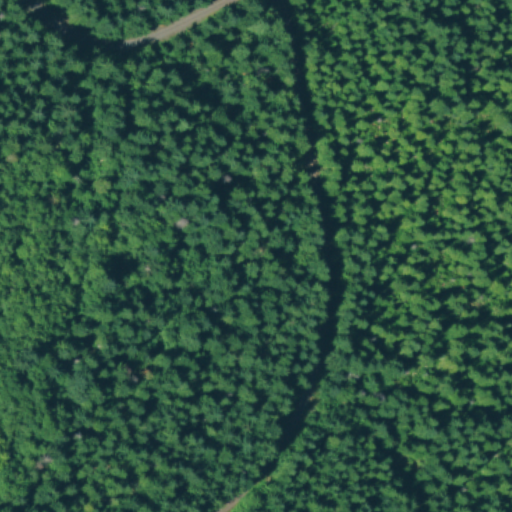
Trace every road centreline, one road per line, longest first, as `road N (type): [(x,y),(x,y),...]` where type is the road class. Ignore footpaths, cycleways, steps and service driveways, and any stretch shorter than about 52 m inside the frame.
road 1 (residential): [(270,0),(302,120),(328,293),(290,436),(257,483),(222,511)]
road 2 (residential): [(230,0),(139,40),(102,45),(66,35),(26,0)]
